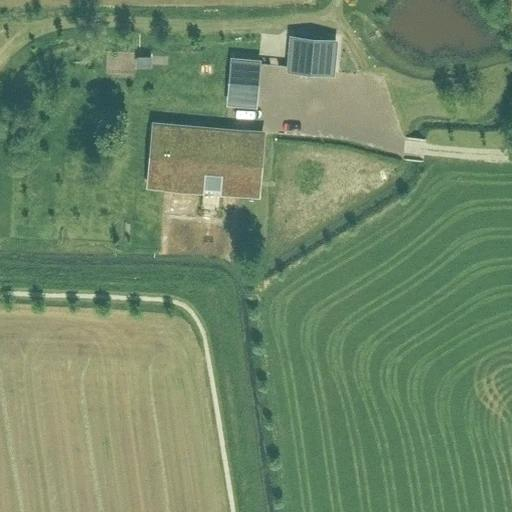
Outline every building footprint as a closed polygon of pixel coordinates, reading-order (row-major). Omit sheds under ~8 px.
[(334,40),(292,36),(289,68),(331,72),(334,40)] [(232,59),(229,101),(254,103),(258,61),(232,59)] [(162,182),(162,184),(243,191),(248,139),(227,138),(228,129),(188,126),(188,135),(172,133),(172,134),(167,134),(163,182),(162,182)] [(43,192),(20,193),(21,205),(44,204),(43,192)] [(122,223),(165,221),(164,193),(121,195),(122,223)]
